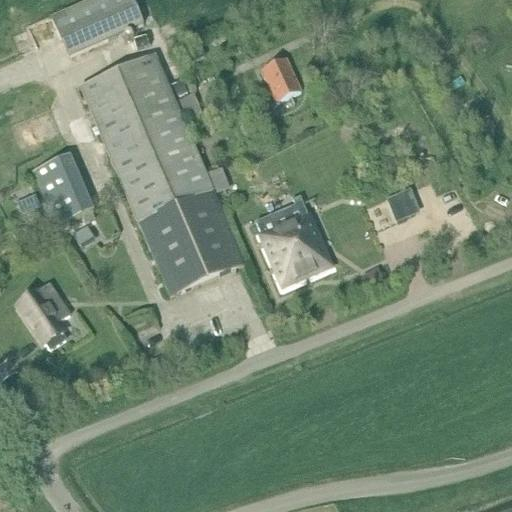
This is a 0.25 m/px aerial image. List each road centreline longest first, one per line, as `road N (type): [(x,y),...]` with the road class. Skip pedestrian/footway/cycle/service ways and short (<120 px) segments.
road 1 (unclassified): [(46,484),(65,457),(511,275)]
road 2 (unclassified): [(511,484),(450,500),(307,511)]
